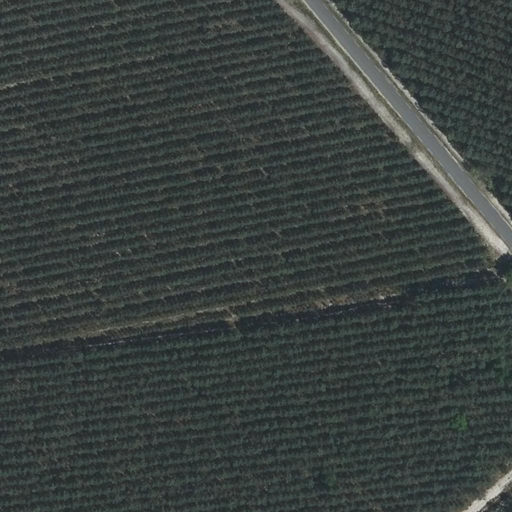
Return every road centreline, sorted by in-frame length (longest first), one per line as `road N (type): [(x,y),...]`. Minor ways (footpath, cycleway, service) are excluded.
road 1 (track): [(219,511),(511,345)]
road 2 (tertiary): [(312,0),(511,238)]
